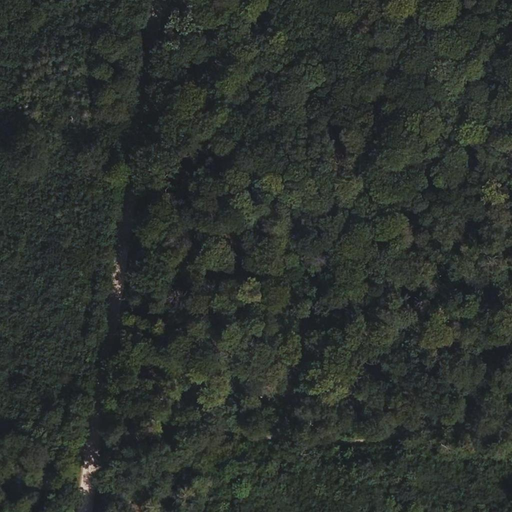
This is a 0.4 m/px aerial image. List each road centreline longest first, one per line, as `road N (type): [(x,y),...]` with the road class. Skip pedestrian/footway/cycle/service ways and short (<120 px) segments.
road 1 (track): [(0,418),(412,446),(511,390)]
road 2 (unknown): [(163,0),(97,511)]
